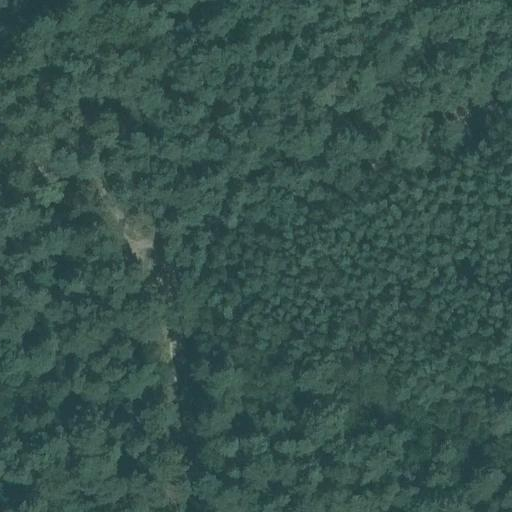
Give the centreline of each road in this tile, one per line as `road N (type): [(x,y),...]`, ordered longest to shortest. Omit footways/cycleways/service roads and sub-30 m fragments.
road 1 (track): [(153,254),(511,104)]
road 2 (track): [(0,119),(153,254)]
road 3 (track): [(153,254),(0,302)]
